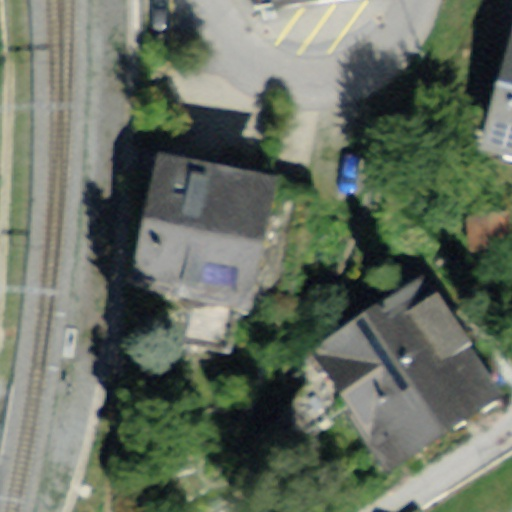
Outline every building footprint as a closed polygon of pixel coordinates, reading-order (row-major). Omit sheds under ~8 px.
[(363,0),(252,0),(253,13),(364,3),(363,0)] [(511,27),(508,27),(471,155),(511,166),(511,27)] [(242,191),(168,173),(143,279),(236,301),(261,195),(242,191)] [(507,214),(468,219),(472,254),(511,250),(507,214)] [(419,284),(304,360),(385,482),(500,406),(419,284)]
